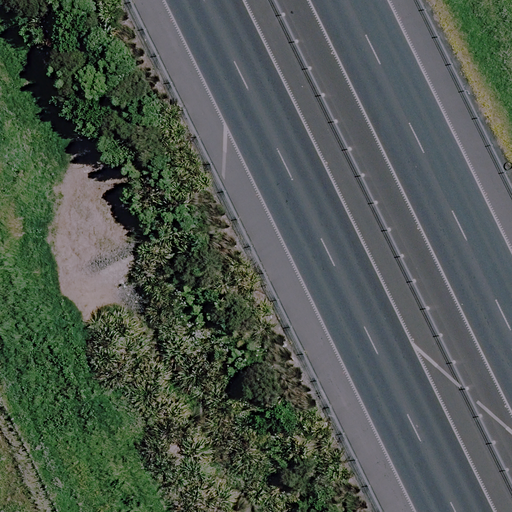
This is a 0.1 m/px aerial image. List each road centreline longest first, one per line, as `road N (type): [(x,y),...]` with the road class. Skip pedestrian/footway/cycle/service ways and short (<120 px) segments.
road 1 (motorway): [(460,511),(208,0)]
road 2 (motorway): [(357,0),(511,313)]
